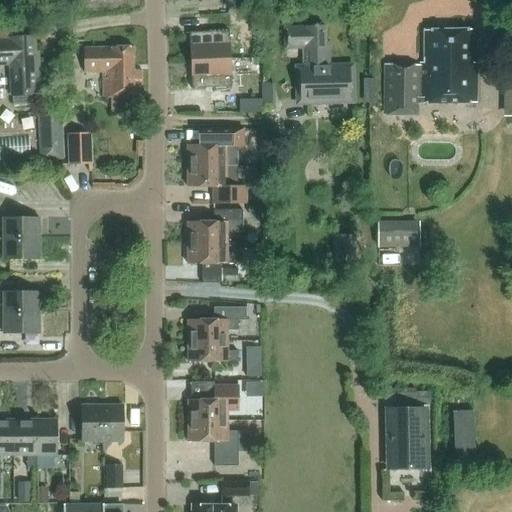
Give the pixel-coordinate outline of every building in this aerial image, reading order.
[(255,0),(238,0),(227,1),(228,15),(257,13),(255,0)] [(330,42),(326,42),(325,27),(306,28),(306,29),(285,29),(285,49),(303,49),(303,68),(297,68),(298,99),(308,98),(308,103),(353,102),(352,67),(330,67),(330,42)] [(229,32),(189,33),(190,62),(231,60),(229,32)] [(385,65),(385,103),(385,115),(418,116),(418,104),(477,104),(478,66),(472,66),(472,32),(425,32),(425,63),(421,63),(421,65),(385,65)] [(0,64),(11,64),(13,96),(40,94),(38,52),(35,52),(34,37),(10,38),(10,40),(0,40),(0,64)] [(103,99),(142,98),(141,71),(133,71),(132,48),(111,48),(111,47),(84,48),(84,73),(103,73),(103,99)] [(192,90),(232,88),(231,60),(190,62),(192,90)] [(260,77),(238,76),(237,114),(259,115),(260,77)] [(511,76),(504,77),(503,117),(511,117),(511,76)] [(39,118),(41,161),(64,160),(62,117),(39,118)] [(243,153),(243,130),(200,130),(200,146),(187,146),(187,167),(227,167),(238,167),(237,153),(243,153)] [(67,134),(67,166),(91,165),(91,133),(67,134)] [(227,177),(227,167),(187,167),(187,188),(214,188),(214,205),(246,204),(246,187),(238,187),(238,177),(227,177)] [(188,244),(227,244),(227,233),(243,233),(243,211),(214,211),(214,223),(188,223),(188,244)] [(1,238),(39,238),(39,219),(1,219),(1,238)] [(377,248),(419,248),(419,222),(377,222),(377,248)] [(332,235),(333,269),(356,269),(355,235),(332,235)] [(39,238),(1,238),(1,257),(39,258),(39,238)] [(227,254),(227,244),(188,244),(188,264),(238,264),(238,254),(227,254)] [(237,268),(221,269),(221,282),(237,281),(237,268)] [(1,312),(39,311),(39,291),(0,291),(1,312)] [(188,341),(228,341),(228,331),(238,331),(238,321),(246,321),(246,308),(214,308),(214,320),(188,320),(188,341)] [(39,332),(39,311),(1,312),(1,332),(39,332)] [(228,351),(228,341),(188,341),(188,362),(238,362),(238,351),(228,351)] [(188,421),(228,421),(228,411),(238,411),(238,386),(214,386),(214,400),(188,400),(188,421)] [(83,440),(104,440),(104,405),(83,405),(83,440)] [(104,405),(104,440),(125,440),(125,405),(104,405)] [(455,408),(457,459),(478,458),(475,407),(455,408)] [(385,471),(429,470),(428,408),(384,408),(385,471)] [(15,453),(16,417),(0,417),(0,465),(2,466),(2,453),(15,453)] [(37,453),(37,418),(16,417),(15,453),(29,453),(29,466),(38,466),(38,453),(37,453)] [(37,453),(38,453),(59,454),(59,418),(37,418),(37,453)] [(228,421),(188,421),(188,442),(213,442),(213,466),(237,466),(237,431),(228,431),(228,421)] [(105,488),(122,488),(122,466),(105,466),(105,488)] [(254,482),(219,482),(219,497),(249,497),(249,489),(254,489),(254,482)] [(105,511),(105,502),(65,502),(65,511),(105,511)] [(234,505),(234,503),(192,503),(192,511),(236,511),(237,505),(234,505)]
